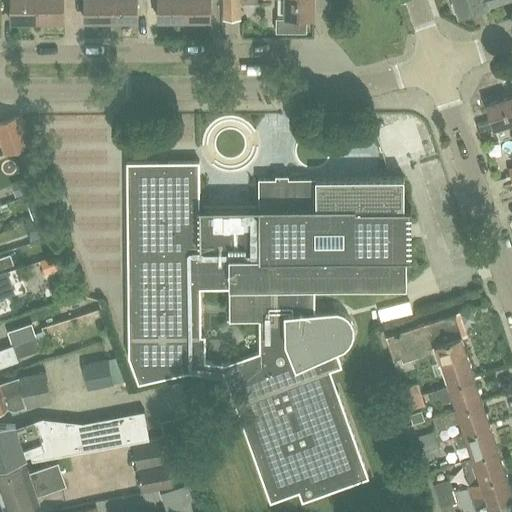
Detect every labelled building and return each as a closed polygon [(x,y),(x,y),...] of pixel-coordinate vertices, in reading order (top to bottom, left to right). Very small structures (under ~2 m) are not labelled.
[(37,20),(37,0),(10,0),(11,20),(37,20)] [(37,0),(37,20),(64,19),(63,0),(37,0)] [(111,19),(110,0),(84,0),(84,19),(111,19)] [(137,0),(110,0),(111,19),(137,19),(137,0)] [(157,0),(158,19),(185,19),(184,0),(157,0)] [(184,0),(185,19),(211,18),(211,0),(184,0)] [(222,0),(223,20),(241,19),(240,0),(222,0)] [(313,0),(285,0),(285,17),(297,17),(306,18),(313,18),(313,0)] [(459,15),(461,14),(464,17),(474,14),(475,10),(488,6),(488,5),(503,0),(453,0),(451,2),(454,12),(458,13),(459,15)] [(511,120),(511,99),(511,96),(485,104),(493,127),(511,120)] [(0,136),(6,154),(29,145),(19,115),(0,122),(0,136)] [(410,255),(410,224),(410,208),(411,208),(411,207),(404,207),(404,175),(403,175),(403,176),(317,177),(317,176),(316,176),(316,177),(288,177),(289,181),(276,181),(276,178),(260,178),(260,176),(259,176),(259,204),(200,204),(200,159),(168,159),(168,163),(159,163),(159,159),(127,159),(128,355),(137,383),(188,372),(224,376),(270,501),(300,490),(298,485),(304,484),(309,484),(315,486),(321,486),(326,486),(336,482),(338,487),(368,476),(338,389),(334,390),(327,370),(342,365),(337,350),(345,348),(344,347),(349,343),(352,338),(353,332),(353,326),(351,321),(347,316),(342,312),(337,311),(337,310),(315,310),(315,285),(352,284),(352,288),(362,288),(362,284),(406,284),(406,285),(407,285),(407,256),(412,256),(412,255),(410,255)] [(23,179),(28,192),(42,187),(37,174),(23,179)] [(51,213),(44,190),(27,196),(29,203),(32,202),(37,218),(51,213)] [(52,214),(25,223),(31,241),(57,231),(52,214)] [(62,251),(40,260),(45,274),(68,266),(62,251)] [(10,254),(0,257),(0,269),(14,264),(10,254)] [(0,296),(13,292),(6,271),(0,273),(0,296)] [(31,322),(32,323),(7,331),(12,345),(36,337),(34,331),(61,322),(58,313),(31,322)] [(448,385),(475,376),(455,313),(386,334),(393,359),(434,346),(438,361),(440,360),(448,385)] [(41,350),(36,337),(12,345),(16,359),(41,350)] [(108,358),(84,363),(89,388),(113,383),(108,358)] [(0,408),(7,406),(8,411),(26,405),(27,406),(52,401),(46,371),(19,376),(0,383),(0,408)] [(475,376),(448,385),(427,391),(430,400),(434,402),(440,400),(444,402),(453,399),(456,409),(483,400),(475,376)] [(403,388),(407,400),(414,397),(413,395),(420,393),(417,384),(403,388)] [(414,397),(407,400),(410,409),(424,404),(421,393),(420,393),(413,395),(414,397)] [(483,400),(456,409),(432,417),(436,429),(460,421),(464,432),(491,424),(483,400)] [(0,465),(27,456),(26,454),(31,453),(33,459),(149,438),(144,410),(83,422),(44,418),(43,417),(33,420),(30,419),(25,420),(23,424),(16,426),(16,424),(0,423),(0,465)] [(421,410),(411,414),(410,414),(413,424),(425,420),(421,410)] [(186,416),(174,418),(177,432),(188,430),(186,416)] [(491,424),(464,432),(454,435),(458,447),(467,444),(472,457),(499,447),(491,424)] [(429,443),(435,440),(433,431),(418,436),(422,447),(429,445),(429,443)] [(137,466),(168,461),(163,436),(132,442),(137,466)] [(429,445),(422,447),(425,457),(439,453),(435,440),(429,443),(429,445)] [(499,447),(472,457),(461,460),(469,484),(506,471),(499,447)] [(173,485),(168,461),(137,466),(142,492),(173,485)] [(63,486),(61,468),(62,468),(60,462),(38,470),(39,471),(30,473),(27,465),(0,474),(0,495),(5,511),(14,511),(40,503),(38,496),(37,492),(44,489),(45,492),(63,486)] [(511,487),(506,471),(469,484),(468,484),(476,509),(511,497),(511,487)] [(444,490),(451,488),(448,479),(433,484),(437,495),(445,492),(444,490)] [(193,511),(184,485),(161,492),(167,511),(193,511)] [(455,500),(451,488),(444,490),(445,492),(437,495),(442,511),(455,511),(452,500),(455,500)]
